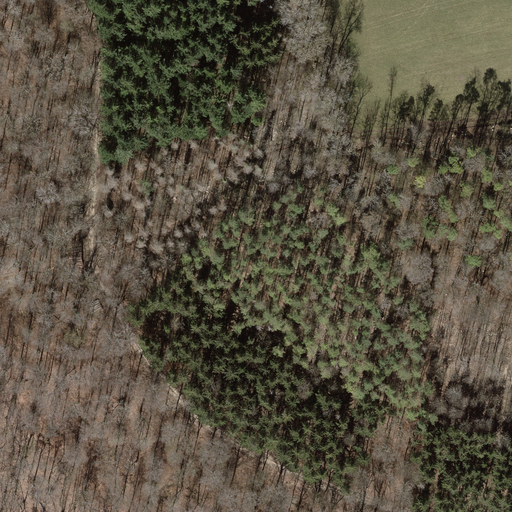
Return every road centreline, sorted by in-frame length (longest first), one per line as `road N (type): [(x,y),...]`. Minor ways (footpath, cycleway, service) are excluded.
road 1 (track): [(86,0),(95,88),(89,234),(123,319),(158,368),(258,451),(367,495),(437,511)]
road 2 (track): [(0,3),(49,69),(60,151),(89,234)]
